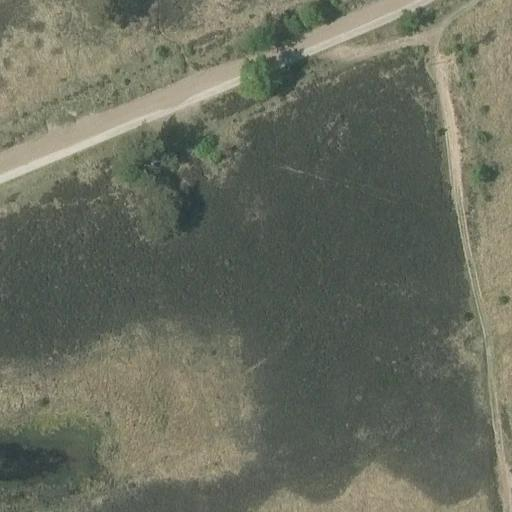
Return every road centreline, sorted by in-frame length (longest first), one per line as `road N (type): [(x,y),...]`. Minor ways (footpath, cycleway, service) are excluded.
road 1 (track): [(415,0),(437,64),(510,511)]
road 2 (track): [(0,164),(404,0)]
